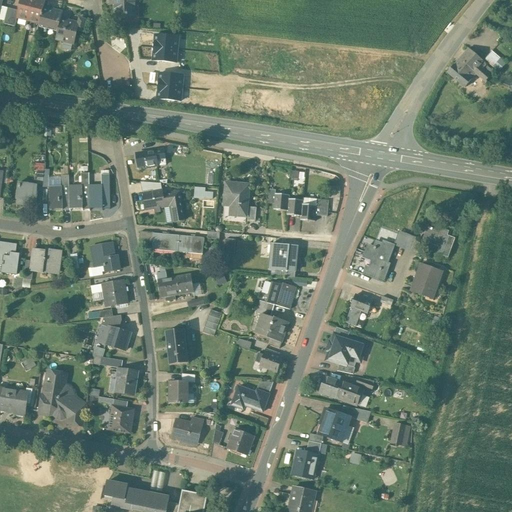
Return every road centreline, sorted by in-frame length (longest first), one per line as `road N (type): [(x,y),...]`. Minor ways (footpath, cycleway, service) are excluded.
road 1 (secondary): [(0,97),(377,156)]
road 2 (residential): [(257,481),(377,156)]
road 3 (residential): [(153,454),(151,356),(130,224)]
road 4 (unclassified): [(377,156),(488,0)]
road 5 (residential): [(153,454),(0,430)]
road 6 (secondary): [(377,156),(511,177)]
road 7 (residential): [(130,224),(69,232),(0,224)]
